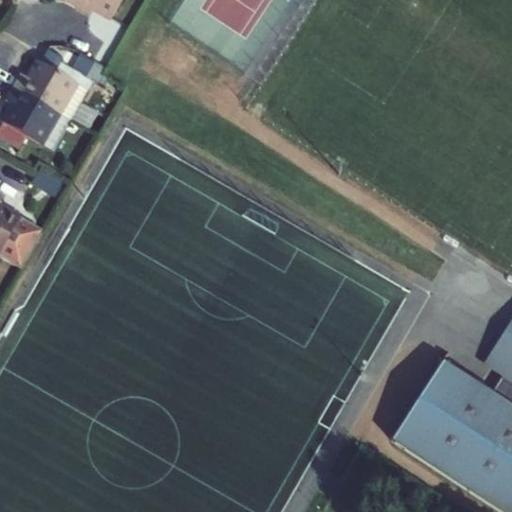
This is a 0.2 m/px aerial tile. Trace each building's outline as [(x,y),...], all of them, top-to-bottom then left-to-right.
[(76,9),(81,0),(63,0),(63,1),(76,9)] [(89,17),(93,9),(110,19),(121,0),(81,0),(76,9),(89,17)] [(91,74),(99,59),(83,50),(75,66),(91,74)] [(20,75),(13,88),(69,121),(86,91),(38,62),(28,80),(20,75)] [(69,121),(13,88),(5,101),(12,106),(3,123),(4,124),(0,130),(0,139),(20,151),(27,138),(51,152),(69,121)] [(0,197),(0,258),(19,269),(41,232),(0,207),(0,203),(3,199),(0,197)] [(511,511),(511,321),(484,365),(503,377),(492,394),(444,363),(392,443),(501,511),(511,511)]
